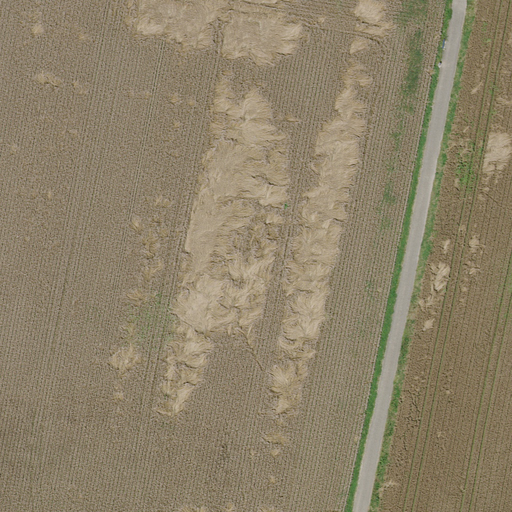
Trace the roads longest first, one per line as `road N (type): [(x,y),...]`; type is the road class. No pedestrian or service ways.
road 1 (track): [(438,120),(363,511)]
road 2 (residential): [(438,120),(461,0)]
